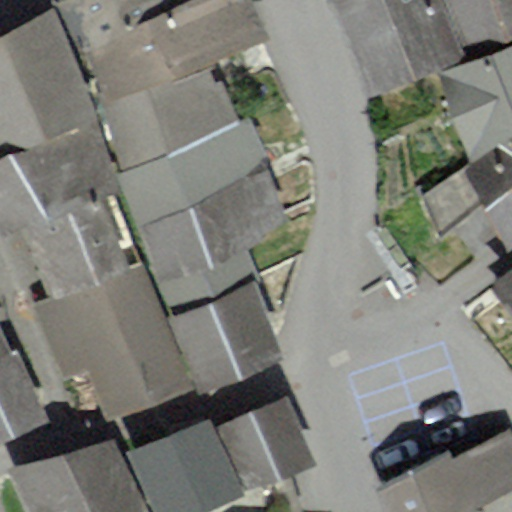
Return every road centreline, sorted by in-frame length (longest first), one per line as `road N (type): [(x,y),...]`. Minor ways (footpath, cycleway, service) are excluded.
road 1 (residential): [(292,0),(335,123),(322,276),(291,369)]
road 2 (residential): [(291,369),(73,439)]
road 3 (residential): [(73,439),(0,259)]
road 4 (residential): [(291,369),(343,511)]
road 5 (residential): [(428,314),(291,369)]
road 6 (residential): [(428,314),(511,421)]
